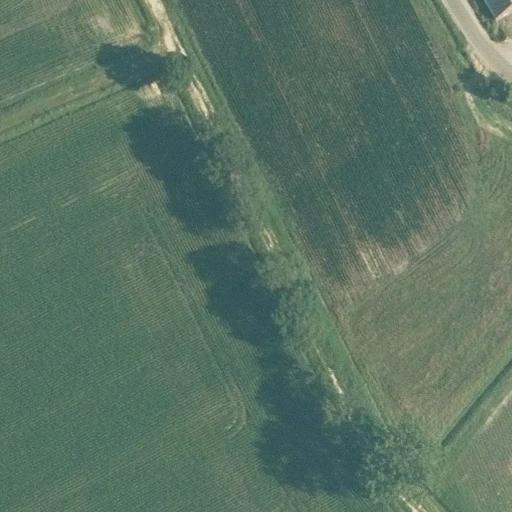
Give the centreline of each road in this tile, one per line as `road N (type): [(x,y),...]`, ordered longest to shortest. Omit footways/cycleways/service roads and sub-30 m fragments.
road 1 (track): [(419,511),(366,434),(182,58),(164,45)]
road 2 (track): [(0,125),(164,45)]
